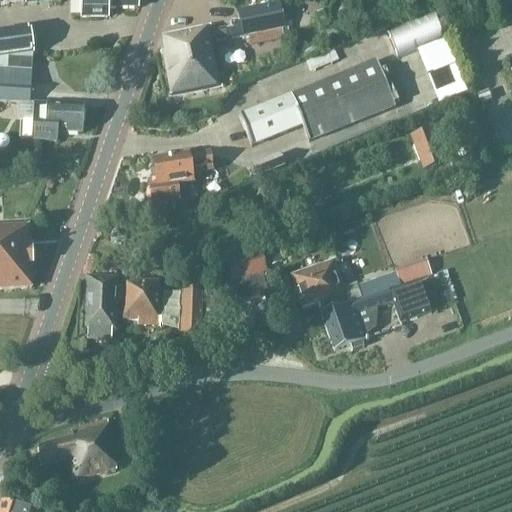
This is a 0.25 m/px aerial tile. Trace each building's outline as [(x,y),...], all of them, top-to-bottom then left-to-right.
[(79,0),(80,20),(107,20),(107,10),(137,10),(137,0),(79,0)] [(279,5),(237,13),(239,20),(230,22),(233,33),(241,32),(242,39),(284,31),(279,5)] [(387,35),(396,57),(442,39),(433,16),(387,35)] [(169,100),(224,89),(212,28),(161,38),(162,54),(158,55),(169,100)] [(28,32),(0,36),(0,58),(31,55),(28,32)] [(416,52),(438,106),(466,95),(445,41),(416,52)] [(366,123),(394,111),(375,63),(266,106),(238,117),(251,149),(300,129),(308,145),(323,139),(366,123)] [(508,88),(511,86),(511,64),(500,69),(508,88)] [(0,104),(25,106),(28,106),(28,105),(30,75),(0,72),(0,104)] [(56,136),(80,136),(82,107),(33,105),(31,143),(56,145),(56,136)] [(430,132),(408,140),(420,173),(442,165),(430,132)] [(210,172),(208,155),(187,159),(186,156),(152,161),(156,187),(152,188),(149,192),(151,202),(154,205),(177,201),(175,187),(191,184),(190,175),(210,172)] [(250,167),(251,169),(249,170),(251,177),(254,176),(255,180),(284,169),(278,156),(250,167)] [(0,291),(32,290),(29,227),(0,228),(0,291)] [(230,283),(260,275),(255,256),(224,264),(230,283)] [(430,277),(429,276),(426,264),(410,269),(391,276),(357,287),(356,285),(344,290),(333,262),(300,274),(290,278),(302,313),(317,308),(320,316),(430,277)] [(268,298),(262,275),(230,283),(236,306),(268,298)] [(121,316),(121,283),(118,282),(118,280),(85,279),(83,320),(82,333),(116,335),(117,316),(121,316)] [(121,316),(120,322),(138,323),(138,328),(160,329),(161,294),(158,295),(159,282),(121,281),(121,283),(121,316)] [(420,285),(389,296),(392,303),(400,324),(431,313),(420,285)] [(366,339),(357,314),(392,303),(389,296),(388,292),(320,316),(333,353),(344,348),(346,353),(361,347),(359,341),(366,339)] [(189,347),(190,336),(180,335),(179,347),(189,347)] [(112,459),(116,458),(106,422),(69,432),(71,439),(34,449),(40,472),(68,465),(73,485),(116,473),(112,459)] [(34,511),(0,502),(0,511),(34,511)]
